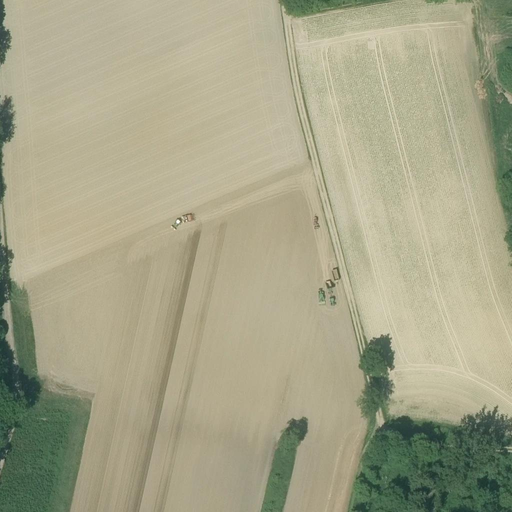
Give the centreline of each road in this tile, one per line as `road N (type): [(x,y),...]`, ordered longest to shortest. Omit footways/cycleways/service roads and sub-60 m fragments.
road 1 (track): [(288,0),(296,93),(382,438)]
road 2 (track): [(0,201),(20,426),(0,485)]
road 3 (track): [(382,438),(511,450)]
